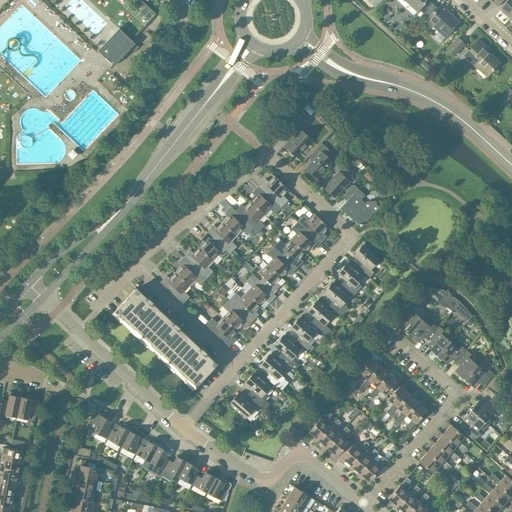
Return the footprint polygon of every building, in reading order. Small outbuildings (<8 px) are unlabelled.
[(419,10),(423,14),(432,4),(428,0),(404,0),(417,12),(419,10)] [(511,0),(510,0),(501,9),(511,18),(511,17),(511,0)] [(432,4),(423,14),(428,19),(427,20),(446,37),(459,23),(440,6),(437,9),(432,4)] [(100,48),(98,50),(114,66),(129,49),(133,53),(139,47),(119,28),(100,48)] [(458,38),(447,50),(454,56),(465,44),(458,38)] [(466,56),(488,76),(499,63),(484,49),(486,48),(479,41),(466,56)] [(298,120),(288,132),(293,137),(284,146),(295,156),(311,140),(300,129),(304,125),(298,120)] [(314,159),(306,168),(316,178),(335,157),(328,151),(329,150),(321,143),(310,155),(314,159)] [(346,143),(341,147),(341,150),(346,154),(351,148),(346,143)] [(335,175),(323,187),(334,198),(349,182),(344,177),(349,171),(339,162),(331,171),(335,175)] [(258,186),(281,207),(287,201),(281,196),(288,189),(274,176),(269,182),(265,178),(258,186)] [(346,201),(340,208),(360,227),(379,207),(378,207),(375,204),(375,202),(367,202),(364,205),(360,200),(365,195),(353,185),(342,197),(346,201)] [(250,201),(264,214),(270,208),(276,213),(281,207),(258,186),(252,192),(256,196),(250,201)] [(254,228),(253,228),(258,232),(263,226),(258,221),(264,214),(250,201),(245,207),(241,204),(235,210),(235,211),(254,228)] [(248,234),(253,228),(254,228),(235,211),(235,210),(231,206),(224,213),(228,217),(222,222),(236,235),(243,229),(248,234)] [(297,221),(320,243),(326,236),(323,233),(328,227),(314,214),(308,221),(302,216),(297,221)] [(313,250),(320,243),(297,221),(291,227),(297,232),(291,239),(304,252),(310,246),(313,250)] [(207,232),(230,253),(235,247),(230,242),(236,235),(222,222),(217,228),(213,225),(207,232)] [(224,259),(230,253),(207,232),(200,238),(204,242),(199,248),(213,261),(219,254),(224,259)] [(304,252),(291,239),(284,246),(279,241),(273,246),(296,268),(303,261),(299,258),(304,252)] [(363,245),(353,255),(363,264),(359,268),(369,277),(374,272),(370,269),(379,259),(363,245)] [(267,264),(281,277),(286,272),(290,275),(296,268),(273,246),(268,252),(273,257),(267,264)] [(183,257),(206,278),(212,273),(206,267),(213,261),(199,248),(193,253),(190,250),(183,257)] [(201,284),(206,278),(183,257),(177,264),(180,267),(175,273),(189,286),(195,279),(201,284)] [(347,262),(337,273),(345,280),(341,284),(354,295),(361,286),(358,283),(363,277),(347,262)] [(273,293),(279,286),(275,283),(281,277),(267,264),(260,271),(255,266),(249,272),(252,275),(252,274),(273,293)] [(189,286),(175,273),(170,278),(166,275),(159,282),(182,304),(188,298),(183,293),(189,286)] [(246,292),(260,305),(265,299),(269,303),(276,296),(273,293),(252,274),(252,275),(247,280),(252,285),(246,292)] [(332,282),(323,293),(333,301),(329,305),(339,315),(344,310),(340,306),(349,296),(332,282)] [(422,286),(415,294),(424,301),(434,289),(431,286),(429,284),(424,284),(422,286)] [(139,338),(162,315),(151,304),(153,302),(148,297),(146,300),(135,289),(112,313),(121,321),(131,331),(139,338)] [(260,305),(246,292),(240,299),(234,294),(229,299),(252,321),(258,314),(255,311),(260,305)] [(453,297),(446,305),(452,311),(460,302),(453,297)] [(223,317),(236,330),(242,325),(245,328),(252,321),(229,299),(223,305),(229,310),(223,317)] [(317,300),(307,311),(315,317),(311,322),(327,335),(331,330),(326,326),(329,322),(328,320),(333,314),(317,300)] [(421,319),(412,311),(415,308),(410,304),(400,315),(404,319),(399,325),(405,330),(406,329),(410,332),(421,319)] [(162,315),(139,338),(147,346),(147,347),(157,356),(166,364),(189,340),(177,329),(179,327),(175,323),(173,325),(162,315)] [(437,327),(433,324),(424,316),(421,319),(410,332),(414,336),(413,337),(418,341),(423,336),(427,339),(429,338),(437,328),(437,327)] [(236,330),(223,317),(216,324),(211,319),(205,325),(228,347),(235,339),(231,336),(236,330)] [(299,317),(290,327),(299,336),(295,340),(309,352),(314,347),(311,345),(314,340),(310,337),(316,331),(299,317)] [(469,320),(464,325),(468,329),(473,324),(469,320)] [(438,355),(450,341),(441,333),(443,330),(438,326),(437,327),(437,328),(429,338),(433,342),(428,347),(433,352),(434,351),(438,355)] [(283,335),(274,345),(282,352),(278,356),(290,368),(295,363),(291,359),(300,349),(283,335)] [(466,350),(461,346),(452,338),(450,341),(438,355),(442,358),(441,359),(447,364),(452,358),(456,362),(466,350)] [(200,350),(189,340),(166,364),(174,372),(173,372),(184,382),(185,381),(193,389),(216,365),(204,354),(206,352),(202,348),(200,350)] [(466,350),(456,362),(460,365),(455,371),(460,376),(461,375),(465,378),(477,365),(468,357),(470,354),(466,350)] [(269,354),(260,365),(269,373),(266,378),(276,387),(284,378),(280,375),(286,369),(269,354)] [(367,379),(379,365),(382,363),(380,361),(379,362),(377,360),(375,362),(370,357),(358,371),(351,379),(355,382),(362,374),(367,379)] [(376,387),(388,373),(391,371),(389,369),(388,370),(386,368),(384,370),(379,365),(367,379),(360,387),(364,390),(371,382),(376,387)] [(477,365),(465,378),(469,382),(468,383),(474,387),(479,382),(483,386),(493,374),(488,370),(486,373),(477,365)] [(262,406),(265,409),(269,404),(265,400),(268,396),(264,393),(270,387),(253,372),(244,383),(252,389),(248,394),(251,397),(262,406)] [(376,387),(369,394),(373,398),(380,390),(386,395),(398,382),(397,381),(400,378),(398,377),(397,377),(395,376),(393,378),(388,373),(376,387)] [(397,407),(409,394),(404,389),(405,387),(403,386),(404,385),(402,383),(400,386),(399,386),(387,399),(393,404),(386,412),(390,415),(397,408),(397,407)] [(397,407),(397,408),(402,412),(395,420),(399,423),(406,415),(418,402),(413,397),(414,395),(412,394),(413,393),(411,391),(409,394),(397,407)] [(251,397),(247,401),(238,393),(229,404),(245,418),(254,408),(258,411),(262,406),(251,397)] [(0,407),(0,415),(5,417),(6,414),(16,416),(21,397),(9,394),(8,400),(2,399),(0,407)] [(21,397),(16,416),(28,419),(29,412),(36,414),(38,401),(21,397)] [(406,415),(411,420),(404,428),(408,431),(415,423),(415,424),(427,410),(422,405),(423,403),(421,401),(422,401),(420,399),(418,402),(406,415)] [(485,422),(485,421),(493,413),(496,415),(500,410),(489,400),(485,405),(479,400),(474,405),(475,406),(472,410),(485,422)] [(488,424),(485,421),(485,422),(472,410),(468,414),(467,413),(462,419),(468,424),(464,428),(476,438),(488,424)] [(107,439),(112,429),(107,427),(111,421),(106,418),(107,417),(96,411),(95,411),(94,412),(85,428),(85,429),(86,430),(92,433),(93,431),(107,439)] [(330,426),(325,422),(331,414),(327,411),(321,418),(320,418),(309,432),(314,436),(312,438),(314,440),(314,441),(316,443),(318,440),(330,426)] [(318,440),(323,444),(321,446),(323,448),(323,449),(325,451),(327,448),(339,434),(334,430),(340,422),(336,419),(330,426),(318,440)] [(456,445),(456,446),(464,452),(467,448),(459,442),(464,436),(451,424),(450,425),(448,422),(446,424),(447,425),(445,427),(447,429),(442,434),(456,445)] [(112,429),(107,439),(121,446),(129,431),(120,426),(116,432),(112,429)] [(327,448),(332,452),(330,454),(332,456),(332,457),(334,459),(336,456),(348,442),(343,437),(349,430),(345,426),(339,434),(327,448)] [(121,446),(135,454),(144,439),(139,436),(129,431),(121,446)] [(448,455),(456,461),(459,457),(451,451),(456,446),(456,445),(442,434),(440,431),(438,433),(439,434),(437,436),(439,438),(435,443),(448,455)] [(135,454),(145,459),(142,466),(146,468),(158,446),(148,441),(144,439),(135,454)] [(440,464),(448,470),(451,466),(444,460),(448,455),(435,443),(432,440),(430,442),(431,443),(429,445),(431,447),(427,452),(440,464)] [(362,452),(369,444),(365,441),(358,448),(353,443),(341,457),(339,460),(341,462),(341,461),(343,463),(345,461),(350,465),(362,452)] [(160,477),(160,476),(169,460),(164,458),(168,452),(158,446),(146,468),(146,469),(160,477)] [(0,459),(22,463),(23,459),(20,458),(22,451),(3,447),(0,459)] [(362,452),(350,465),(348,468),(350,470),(350,469),(352,471),(354,469),(359,473),(371,460),(378,452),(374,449),(367,456),(362,452)] [(440,464),(427,452),(424,449),(422,451),(423,452),(421,454),(423,456),(418,461),(432,473),(440,479),(443,476),(436,469),(440,464)] [(173,463),(169,460),(160,476),(170,481),(173,475),(178,477),(186,462),(177,456),(173,463)] [(359,473),(357,476),(359,478),(359,477),(361,479),(363,477),(369,481),(380,468),(387,460),(383,456),(376,464),(371,460),(359,473)] [(0,459),(0,460),(0,470),(17,474),(18,467),(21,468),(22,463),(0,459)] [(178,477),(192,485),(197,476),(193,473),(196,467),(186,462),(178,477)] [(76,475),(97,480),(100,469),(80,465),(79,471),(77,471),(76,475)] [(0,482),(17,486),(18,481),(16,480),(17,474),(0,470),(0,482)] [(192,485),(207,492),(215,477),(205,472),(202,478),(197,476),(192,485)] [(497,484),(511,496),(511,494),(511,480),(505,475),(500,480),(493,473),(489,477),(497,484)] [(95,490),(97,480),(76,475),(75,480),(77,480),(76,486),(95,490)] [(215,477),(207,492),(221,500),(226,492),(227,492),(231,485),(231,484),(230,483),(225,480),(224,482),(215,477)] [(395,509),(397,506),(409,493),(404,488),(411,481),(407,477),(400,485),(388,498),(393,503),(391,505),(393,507),(393,508),(395,509)] [(0,493),(12,496),(14,489),(16,490),(17,486),(0,482),(0,493)] [(497,484),(492,489),(485,483),(481,486),(489,493),(503,505),(507,500),(509,502),(511,500),(511,499),(511,497),(510,496),(511,496),(497,484)] [(409,493),(397,506),(402,511),(401,511),(408,511),(418,501),(413,496),(420,489),(416,485),(409,493)] [(93,501),(95,490),(76,486),(74,492),(73,492),(72,497),(93,501)] [(286,495),(305,506),(311,497),(294,486),(290,492),(289,491),(286,495)] [(489,493),(485,498),(477,492),(473,495),(481,502),(492,511),(496,511),(499,509),(501,511),(503,509),(504,509),(506,507),(503,505),(489,493)] [(12,496),(0,493),(0,505),(13,508),(14,503),(11,503),(12,496)] [(418,501),(408,511),(424,511),(427,509),(422,504),(429,496),(425,493),(418,501)] [(293,511),(301,511),(305,506),(286,495),(284,499),(285,500),(282,505),(293,511)] [(91,511),(93,501),(72,497),(71,501),(73,501),(71,508),(91,511)] [(492,511),(481,502),(477,507),(469,501),(466,504),(473,511),(492,511)] [(137,503),(137,507),(135,511),(141,511),(142,508),(143,505),(137,503)]
